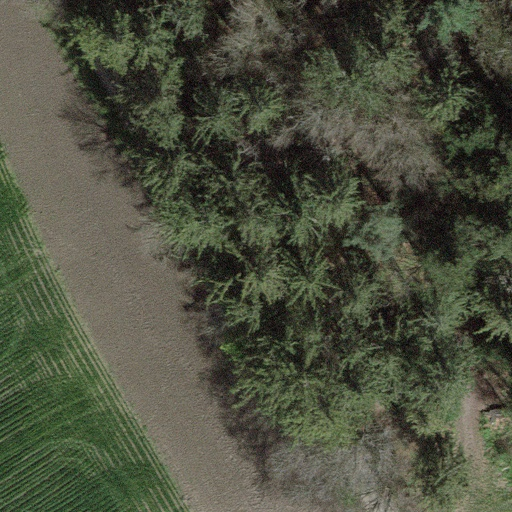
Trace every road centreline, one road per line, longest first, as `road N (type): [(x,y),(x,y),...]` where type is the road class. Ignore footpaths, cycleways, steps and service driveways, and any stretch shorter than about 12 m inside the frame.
road 1 (track): [(374,511),(31,0)]
road 2 (track): [(470,511),(478,479),(465,0)]
